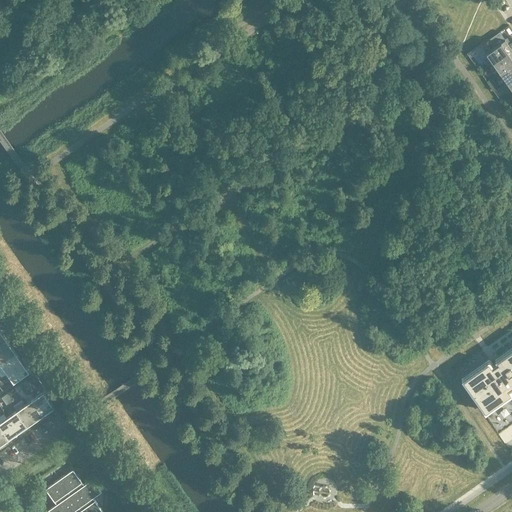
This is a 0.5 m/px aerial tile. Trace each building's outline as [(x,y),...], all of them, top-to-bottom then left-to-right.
[(485,52),(487,55),(488,55),(492,62),(511,49),(506,43),(509,41),(507,37),(503,40),(502,40),(485,52)] [(511,48),(511,49),(492,62),(494,65),(499,72),(511,63),(511,48)] [(511,63),(499,72),(501,75),(506,82),(511,77),(511,63)] [(0,351),(10,344),(4,335),(0,337),(0,351)] [(16,353),(10,344),(0,351),(0,362),(1,364),(16,353)] [(488,360),(462,378),(474,394),(474,395),(485,410),(511,392),(509,388),(511,385),(511,346),(496,358),(496,360),(492,363),(490,360),(489,360),(489,359),(488,359),(488,360)] [(20,358),(16,353),(1,364),(7,373),(25,360),(22,357),(20,358)] [(27,364),(25,360),(7,373),(14,382),(29,371),(25,365),(27,364)] [(31,386),(26,379),(23,382),(28,389),(31,386)] [(28,389),(23,382),(19,384),(24,391),(28,389)] [(43,391),(34,397),(46,415),(50,412),(48,410),(54,406),(44,393),(43,391)] [(14,399),(9,392),(5,394),(10,401),(14,399)] [(10,401),(5,394),(1,397),(7,404),(10,401)] [(46,415),(34,397),(25,404),(36,419),(41,416),(43,417),(46,415)] [(36,419),(25,404),(16,410),(27,425),(36,419)] [(27,425),(16,410),(7,416),(18,432),(27,425)] [(18,432),(7,416),(0,421),(0,424),(9,438),(18,432)] [(9,438),(0,424),(0,443),(1,444),(9,438)] [(73,469),(45,488),(54,501),(57,499),(59,502),(48,510),(49,511),(103,511),(95,500),(92,502),(90,499),(101,491),(92,478),(81,486),(79,483),(82,482),(73,469)]
